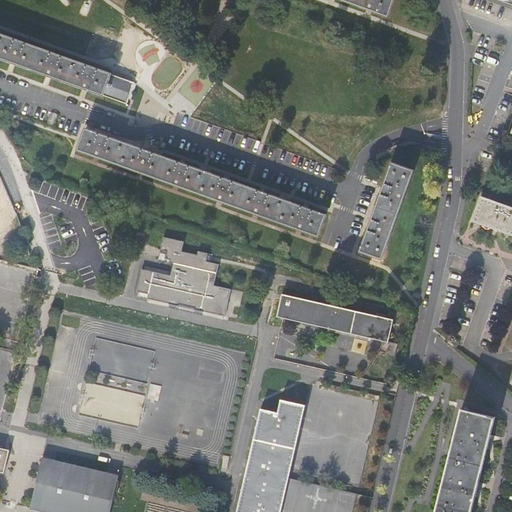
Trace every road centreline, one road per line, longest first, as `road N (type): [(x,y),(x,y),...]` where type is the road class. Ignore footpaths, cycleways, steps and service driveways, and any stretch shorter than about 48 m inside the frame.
road 1 (residential): [(445,0),(457,48),(452,209),(382,511)]
road 2 (residential): [(51,285),(31,212),(0,157)]
